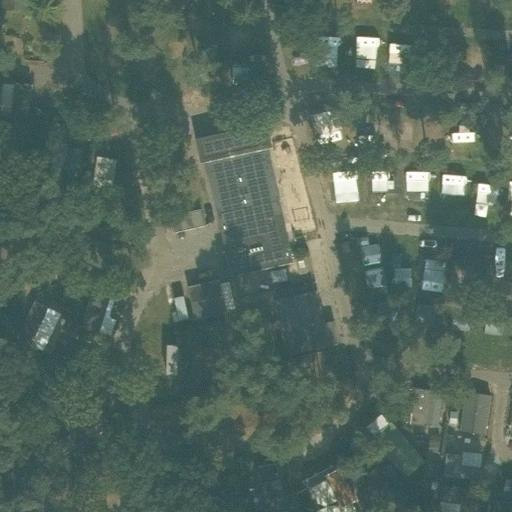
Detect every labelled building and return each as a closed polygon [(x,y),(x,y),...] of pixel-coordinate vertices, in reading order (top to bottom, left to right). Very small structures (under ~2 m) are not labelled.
[(29,8),(28,0),(0,0),(1,9),(29,8)] [(214,0),(216,8),(239,5),(237,0),(214,0)] [(487,46),(473,45),(473,62),(486,62),(487,46)] [(0,82),(0,103),(16,104),(17,83),(0,82)] [(489,148),(510,149),(511,131),(490,130),(489,148)] [(268,147),(205,161),(230,275),(293,261),(268,147)] [(113,182),(116,157),(96,155),(93,180),(113,182)] [(205,226),(201,209),(183,213),(185,220),(173,222),(176,232),(205,226)] [(187,287),(194,318),(225,311),(218,279),(187,287)] [(85,326),(102,330),(111,294),(94,290),(85,326)] [(287,354),(316,347),(311,327),(324,324),(316,290),(275,300),(287,354)] [(47,306),(39,336),(52,340),(60,310),(47,306)] [(460,429),(484,434),(492,390),(468,386),(460,429)] [(419,424),(442,424),(443,389),(420,388),(419,424)] [(55,422),(47,426),(53,437),(61,433),(55,422)] [(438,449),(439,441),(430,440),(429,448),(438,449)] [(399,451),(408,468),(422,460),(413,444),(399,451)] [(443,476),(480,477),(481,454),(444,453),(443,476)] [(327,473),(331,480),(318,486),(330,511),(358,499),(342,466),(327,473)] [(438,511),(474,511),(475,488),(440,487),(438,511)] [(511,511),(511,500),(495,500),(494,511),(511,511)]
